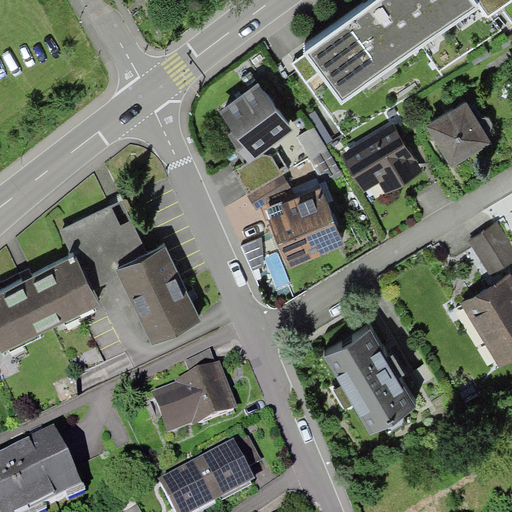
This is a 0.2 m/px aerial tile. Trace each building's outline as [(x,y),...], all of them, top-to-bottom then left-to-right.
[(476,4),(473,0),(369,0),(305,45),(342,99),(420,46),(438,72),(499,30),(490,16),(486,18),(476,4)] [(511,0),(473,0),(476,4),(486,18),(490,16),(503,7),(511,20),(511,19),(511,0)] [(263,80),(221,110),(254,158),(297,129),(263,80)] [(471,98),(431,120),(456,165),(496,142),(471,98)] [(398,127),(346,154),(366,191),(381,183),(388,196),(424,177),(398,127)] [(270,152),(235,171),(249,196),(284,177),(270,152)] [(276,217),(294,259),(345,238),(327,196),(276,217)] [(511,245),(497,221),(469,239),(491,275),(511,262),(511,245)] [(124,270),(155,338),(201,317),(170,249),(124,270)] [(0,295),(0,330),(8,347),(97,302),(75,258),(0,295)] [(511,279),(508,273),(463,302),(501,361),(511,354),(511,279)] [(327,353),(377,427),(421,397),(372,323),(327,353)] [(221,372),(153,398),(168,438),(236,412),(221,372)] [(55,434),(0,460),(0,511),(41,511),(84,492),(55,434)] [(165,490),(178,511),(208,511),(254,484),(232,449),(165,490)]
